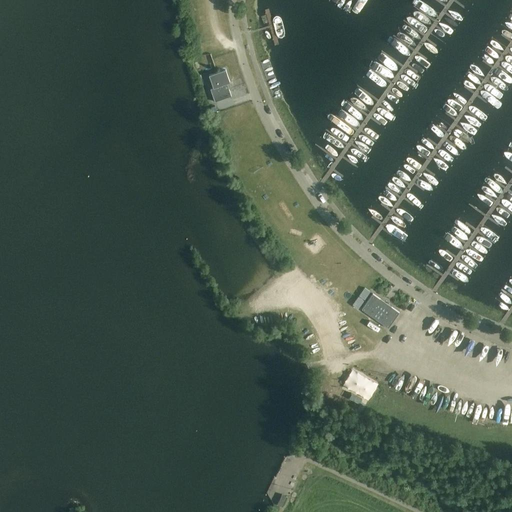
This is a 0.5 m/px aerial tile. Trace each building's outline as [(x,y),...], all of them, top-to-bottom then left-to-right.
[(260,61),(262,67),(271,64),(269,58),(260,61)] [(263,69),(267,83),(276,79),(272,66),(263,69)] [(210,89),(213,99),(214,102),(231,96),(227,83),(230,82),(225,69),(208,75),(213,88),(210,89)] [(359,296),(364,300),(370,292),(370,291),(364,288),(359,296)] [(373,294),(362,309),(388,328),(399,312),(373,294)] [(352,304),(354,306),(358,309),(364,301),(358,296),(352,304)] [(402,310),(413,318),(415,314),(413,312),(417,307),(409,301),(402,310)] [(282,506),(286,496),(278,493),(274,503),(282,506)]
